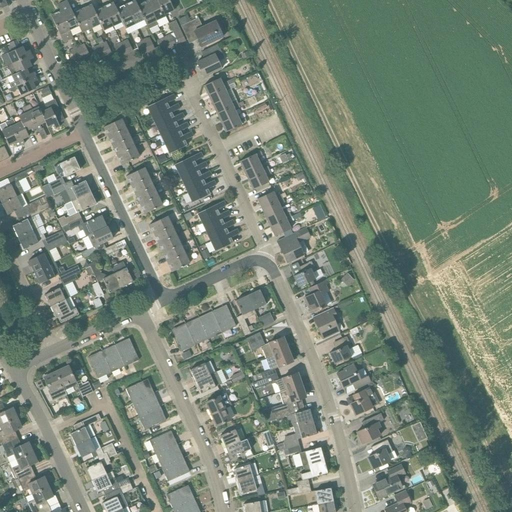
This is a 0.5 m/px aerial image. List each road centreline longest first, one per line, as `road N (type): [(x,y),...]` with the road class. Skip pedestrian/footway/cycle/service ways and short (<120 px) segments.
road 1 (track): [(266,0),(511,501)]
road 2 (residential): [(356,511),(319,372),(264,255)]
road 3 (residential): [(223,511),(213,470),(140,310)]
road 4 (residential): [(264,255),(180,57)]
road 5 (residential): [(163,300),(85,134)]
road 6 (residential): [(85,511),(12,369)]
road 7 (residential): [(53,350),(0,237)]
road 8 (residential): [(57,76),(180,57)]
